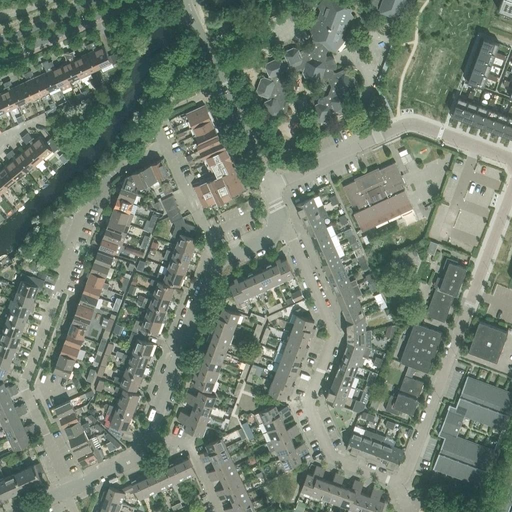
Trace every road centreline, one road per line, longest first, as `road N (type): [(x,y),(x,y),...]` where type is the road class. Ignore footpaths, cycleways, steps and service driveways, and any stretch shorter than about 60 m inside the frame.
road 1 (residential): [(72,489),(25,384),(95,196),(121,168),(168,146)]
road 2 (residential): [(403,485),(333,456),(309,400),(334,336),(277,209)]
road 3 (residential): [(403,485),(511,186)]
road 4 (residential): [(511,162),(411,124),(268,188)]
road 5 (residential): [(268,188),(182,0)]
road 6 (residential): [(150,432),(217,263)]
road 7 (tertiary): [(0,54),(134,0)]
road 8 (residential): [(217,263),(168,146)]
